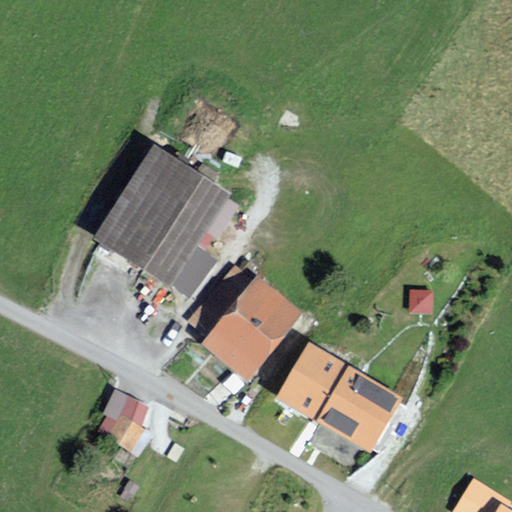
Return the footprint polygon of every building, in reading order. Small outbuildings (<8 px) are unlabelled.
[(236,200),(162,152),(99,248),(173,296),(236,200)] [(306,318),(260,280),(203,349),(250,387),(306,318)] [(408,311),(433,312),(434,286),(409,285),(408,311)] [(407,402),(316,348),(281,406),(373,460),(407,402)] [(157,415),(116,393),(94,434),(135,456),(157,415)]
